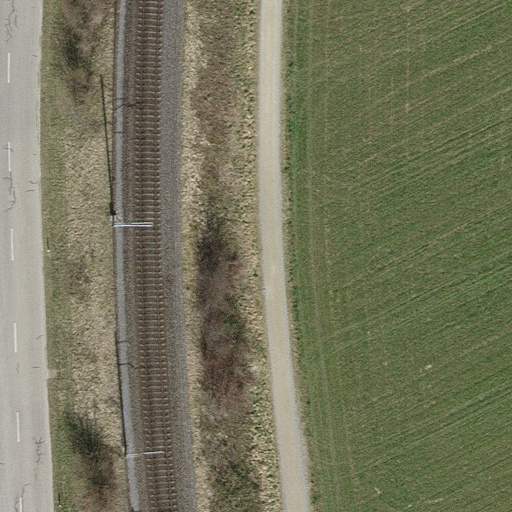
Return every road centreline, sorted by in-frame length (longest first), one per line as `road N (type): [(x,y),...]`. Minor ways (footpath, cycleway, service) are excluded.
road 1 (track): [(270,0),(288,404),(304,511)]
road 2 (tertiary): [(22,511),(10,126),(16,0)]
